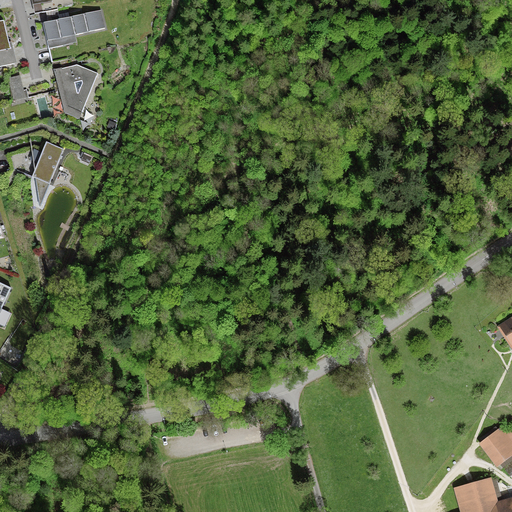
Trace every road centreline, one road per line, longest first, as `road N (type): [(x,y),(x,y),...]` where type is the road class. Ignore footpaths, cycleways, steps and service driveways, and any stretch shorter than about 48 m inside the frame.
road 1 (tertiary): [(0,437),(288,388),(511,239)]
road 2 (track): [(174,3),(0,418)]
